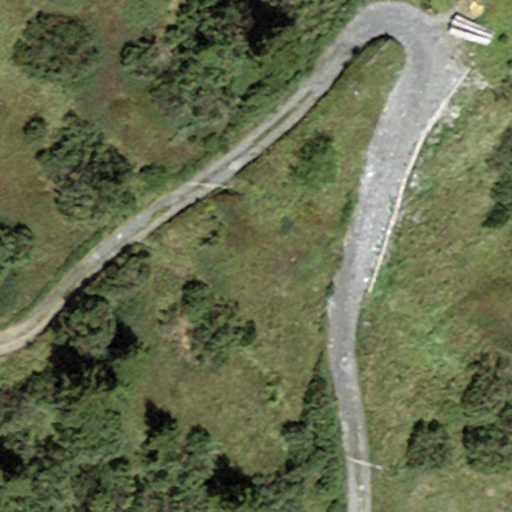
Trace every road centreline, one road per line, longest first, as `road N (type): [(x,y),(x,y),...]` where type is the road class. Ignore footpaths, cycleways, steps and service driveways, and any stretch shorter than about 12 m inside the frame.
road 1 (track): [(0,336),(229,161),(379,21),(399,24),(415,45)]
road 2 (track): [(415,45),(415,72),(361,220),(333,339),(351,511)]
